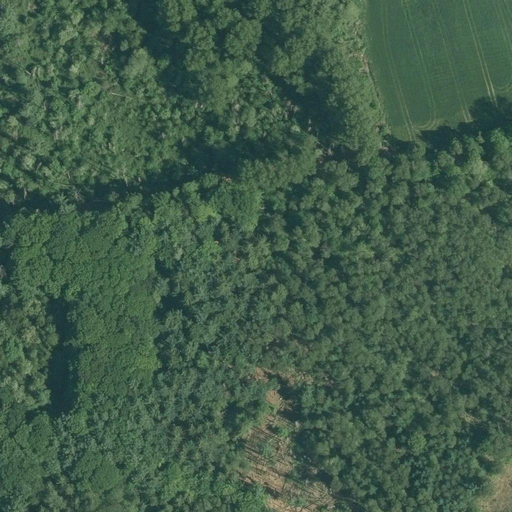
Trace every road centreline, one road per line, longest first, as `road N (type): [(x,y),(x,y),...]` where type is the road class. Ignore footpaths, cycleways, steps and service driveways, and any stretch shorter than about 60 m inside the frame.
road 1 (track): [(0,254),(330,188),(450,233),(502,213),(511,219)]
road 2 (track): [(41,511),(54,482),(91,440),(166,424),(152,224)]
